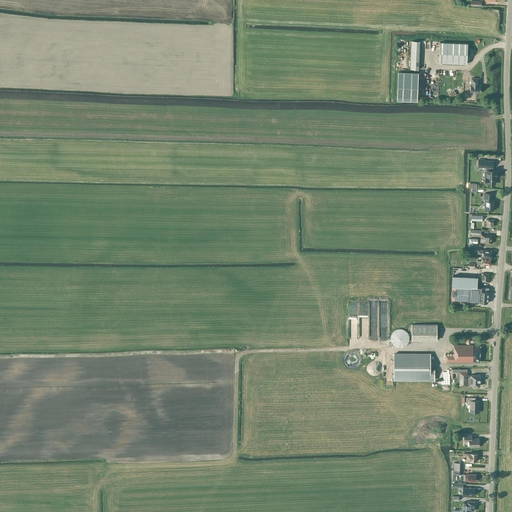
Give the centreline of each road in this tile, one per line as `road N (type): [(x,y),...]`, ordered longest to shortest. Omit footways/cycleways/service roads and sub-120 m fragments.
road 1 (tertiary): [(489,511),(510,0)]
road 2 (track): [(508,37),(242,22),(240,0)]
